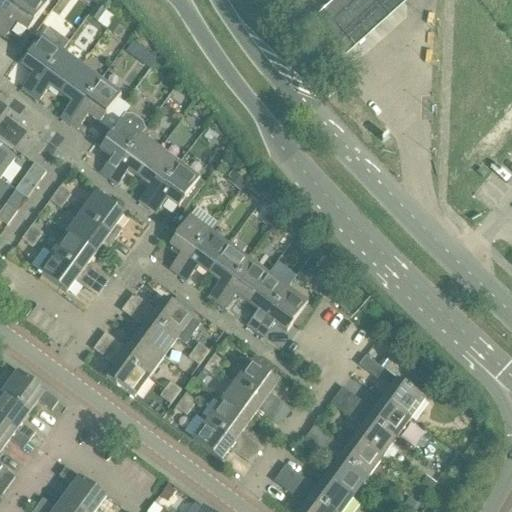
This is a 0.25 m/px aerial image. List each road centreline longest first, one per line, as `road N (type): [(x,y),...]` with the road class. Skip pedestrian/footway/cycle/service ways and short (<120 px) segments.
road 1 (secondary): [(177,0),(225,72),(481,353)]
road 2 (secondary): [(511,317),(246,43),(219,0)]
road 3 (residential): [(246,506),(347,367),(310,339)]
road 4 (residential): [(94,398),(246,506)]
road 5 (residential): [(12,511),(94,398)]
road 6 (residential): [(62,375),(139,267)]
